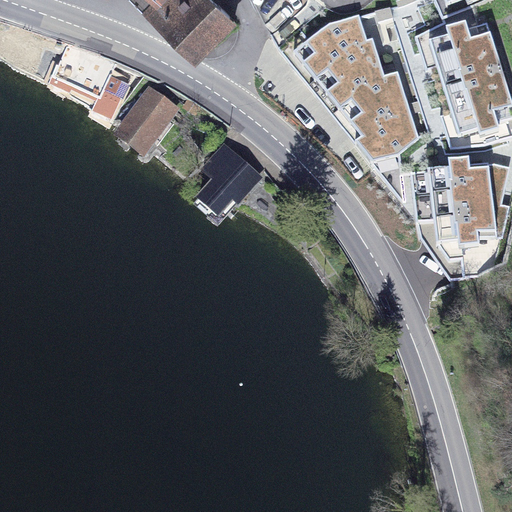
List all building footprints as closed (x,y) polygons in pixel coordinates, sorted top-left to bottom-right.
[(154,0),(152,2),(146,9),(191,55),(229,17),(216,4),(219,0),(154,0)] [(316,82),(328,73),(366,42),(359,17),(331,26),(306,46),(314,57),(303,66),(316,82)] [(494,50),(486,26),(468,32),(466,25),(447,32),(449,38),(428,44),(436,68),(494,50)] [(340,112),(352,103),(384,77),(372,40),(366,42),(328,73),(338,86),(327,95),(340,112)] [(101,83),(84,75),(87,69),(93,72),(100,59),(67,48),(51,86),(64,92),(68,84),(103,100),(100,114),(114,122),(128,89),(104,78),(101,83)] [(501,73),(494,50),(436,68),(443,92),(501,73)] [(350,125),(362,140),(408,107),(397,73),(384,77),(352,103),(361,116),(350,125)] [(509,97),(501,73),(443,92),(451,115),(509,97)] [(152,94),(122,135),(144,151),(174,110),(152,94)] [(511,121),(511,107),(509,97),(451,115),(458,139),(478,133),(480,139),(499,133),(497,126),(511,121)] [(418,141),(408,107),(362,140),(355,145),(371,166),(398,157),(418,141)] [(215,184),(201,200),(219,216),(232,202),(236,205),(260,179),(226,148),(204,173),(215,184)] [(492,190),(489,165),(469,167),(469,160),(449,162),(449,169),(428,172),(431,197),(492,190)] [(494,214),(492,190),(431,197),(434,221),(494,214)] [(497,239),(494,214),(434,221),(437,246),(458,244),(459,251),(479,249),(478,241),(497,239)]
